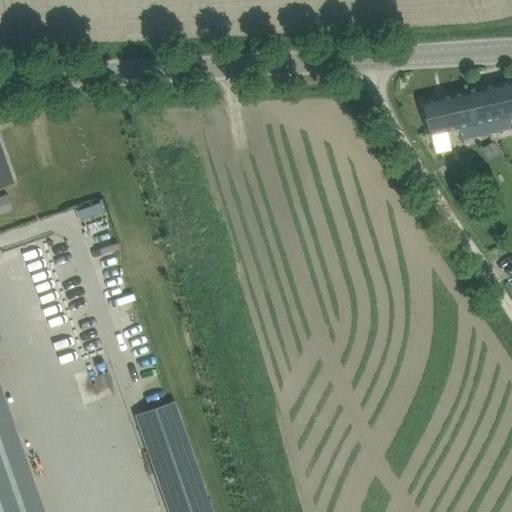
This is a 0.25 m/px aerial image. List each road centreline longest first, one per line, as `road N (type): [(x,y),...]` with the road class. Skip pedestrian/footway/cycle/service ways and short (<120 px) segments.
road 1 (unclassified): [(511,51),(0,80)]
road 2 (track): [(511,298),(374,87),(373,61)]
road 3 (unknown): [(0,289),(94,511)]
